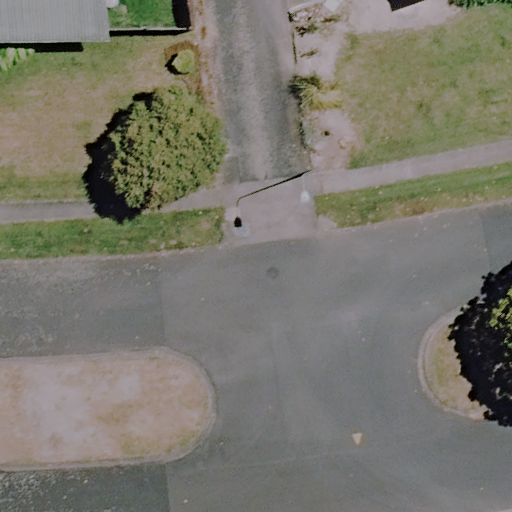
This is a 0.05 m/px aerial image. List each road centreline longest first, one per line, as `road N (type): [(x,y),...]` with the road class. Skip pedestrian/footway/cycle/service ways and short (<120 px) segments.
road 1 (residential): [(370,480),(0,505)]
road 2 (residential): [(0,285),(345,294)]
road 3 (unknown): [(345,294),(298,0)]
road 4 (residential): [(345,294),(370,480)]
road 5 (residential): [(345,294),(511,239)]
road 6 (residential): [(511,449),(370,480)]
